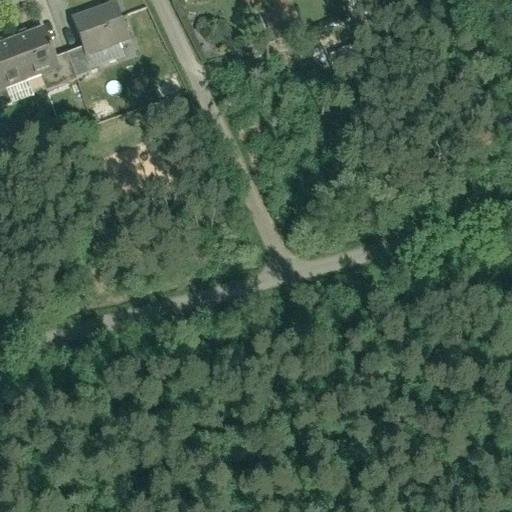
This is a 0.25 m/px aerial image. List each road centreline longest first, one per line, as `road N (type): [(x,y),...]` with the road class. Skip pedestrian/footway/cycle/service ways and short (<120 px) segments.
road 1 (residential): [(153,0),(288,274)]
road 2 (residential): [(288,274),(0,349)]
road 3 (residential): [(511,215),(288,274)]
